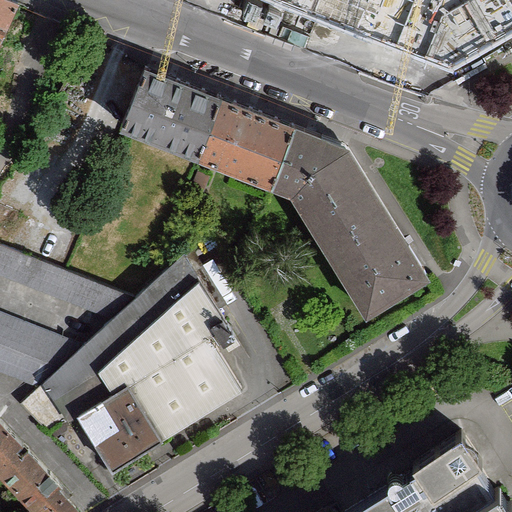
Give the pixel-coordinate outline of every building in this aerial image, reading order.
[(0,0),(0,38),(18,1),(14,0),(0,0)] [(511,33),(511,0),(304,0),(397,37),(460,61),(511,33)] [(123,122),(199,152),(221,95),(147,66),(123,122)] [(199,152),(274,181),(295,124),(221,95),(199,152)] [(403,249),(341,150),(316,166),(311,163),(323,135),(295,124),(274,181),(293,188),(367,310),(427,273),(410,244),(403,249)] [(335,138),(323,135),(311,163),(316,166),(341,150),(335,138)] [(0,273),(114,318),(137,296),(132,294),(67,268),(0,241),(0,273)] [(80,412),(115,467),(243,387),(209,332),(218,327),(212,317),(223,311),(185,252),(137,296),(114,318),(85,344),(40,386),(22,403),(50,430),(80,412)] [(0,370),(40,386),(85,344),(0,310),(0,370)] [(212,317),(218,327),(224,337),(235,330),(223,311),(212,317)] [(0,469),(3,473),(24,454),(19,449),(25,444),(0,416),(0,469)] [(343,511),(458,511),(496,489),(479,462),(484,460),(463,428),(414,462),(416,465),(411,469),(416,478),(395,491),(389,482),(343,511)] [(30,450),(24,454),(3,473),(34,505),(37,501),(47,511),(73,511),(77,508),(68,498),(72,494),(30,450)] [(511,511),(511,506),(500,486),(496,489),(458,511),(511,511)]
